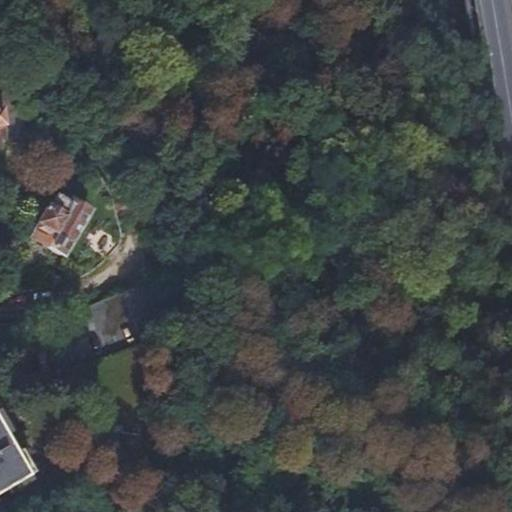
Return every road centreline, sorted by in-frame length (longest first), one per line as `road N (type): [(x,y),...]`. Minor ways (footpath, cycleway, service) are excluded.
road 1 (residential): [(130,239),(131,265),(55,304),(0,310)]
road 2 (residential): [(511,136),(488,0)]
